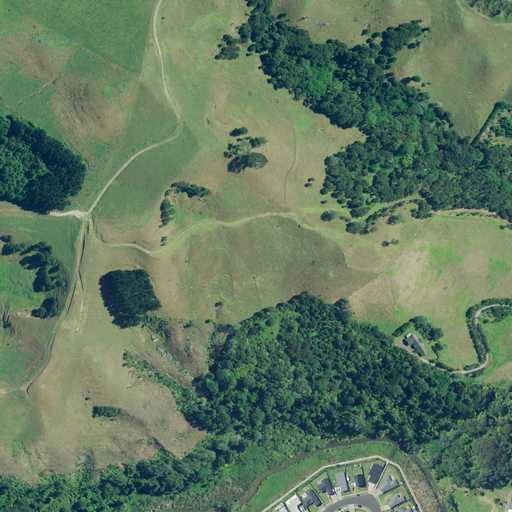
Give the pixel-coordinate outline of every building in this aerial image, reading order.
[(404,340),(405,341),(409,346),(412,343),(413,345),(412,345),(415,349),(415,348),(418,351),(417,352),(418,353),(419,353),(422,357),(426,354),(425,352),(426,351),(420,344),(422,343),(418,338),(417,340),(413,334),(411,336),(410,334),(406,336),(407,338),(404,340)] [(383,467),(374,462),(369,474),(371,475),(368,481),(375,484),(383,467)] [(349,490),(345,472),(337,473),(339,486),(342,485),(343,492),(349,490)] [(364,485),(362,473),(353,475),(355,481),(356,481),(357,486),(364,485)] [(392,481),(390,476),(382,479),(385,484),(380,486),(383,492),(398,486),(396,480),(392,481)] [(334,494),(328,478),(322,481),(323,483),(318,485),(321,493),(327,491),(329,496),(334,494)] [(321,503),(311,489),(306,493),(308,496),(303,500),(308,506),(313,503),(316,507),(321,503)] [(399,498),(398,494),(390,499),(392,502),(389,504),(391,508),(406,500),(403,496),(399,498)] [(297,500),(295,498),(290,502),(291,503),(287,505),(292,511),(300,511),(297,507),(302,503),(299,499),(297,500)]
